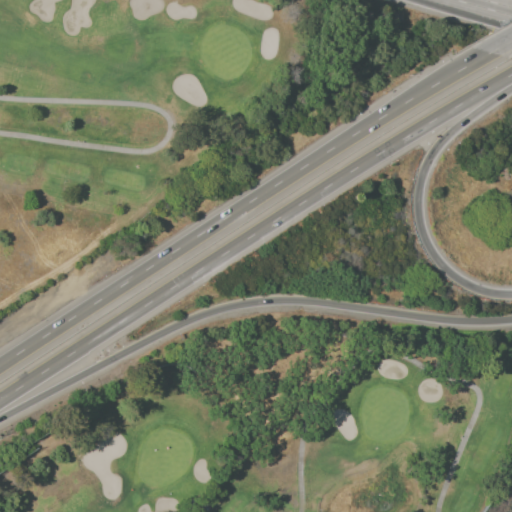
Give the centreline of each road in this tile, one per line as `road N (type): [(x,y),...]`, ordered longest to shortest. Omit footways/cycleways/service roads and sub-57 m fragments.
road 1 (motorway): [(0,401),(511,75)]
road 2 (motorway): [(481,59),(0,364)]
road 3 (motorway): [(0,419),(227,308),(318,302),(444,320),(511,319)]
road 4 (motorway): [(511,294),(451,273),(421,217),(425,172),(437,150),(511,88)]
